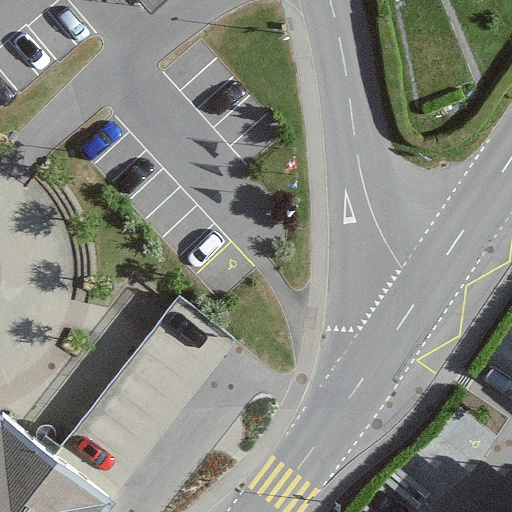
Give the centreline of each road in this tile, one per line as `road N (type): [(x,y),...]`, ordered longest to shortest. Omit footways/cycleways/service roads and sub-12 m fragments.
road 1 (tertiary): [(404,312),(362,208),(318,0)]
road 2 (tertiary): [(260,511),(404,312)]
road 3 (tertiary): [(404,312),(511,152)]
